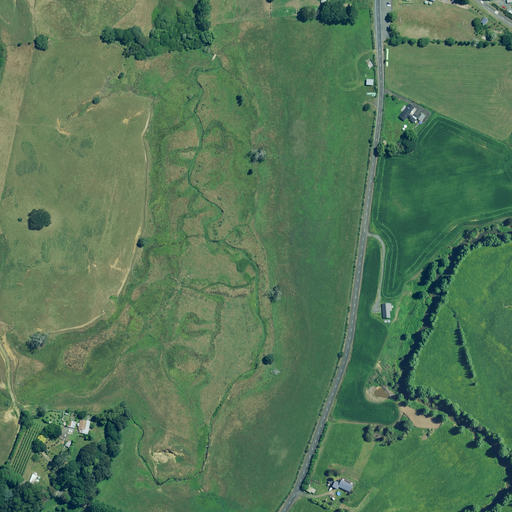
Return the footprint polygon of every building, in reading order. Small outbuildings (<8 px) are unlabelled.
[(371,60),(366,62),(370,68),(374,66),(371,60)] [(401,110),(403,112),(399,117),(405,121),(408,117),(410,119),(409,120),(414,123),(415,122),(416,123),(417,122),(416,121),(419,117),(414,113),(417,109),(409,103),(407,106),(405,104),(401,110)] [(420,123),(421,121),(422,122),(426,115),(423,113),(418,119),(419,120),(418,122),(420,123)] [(88,435),(91,421),(87,420),(86,422),(80,420),(80,423),(78,423),(77,426),(79,427),(78,430),(80,431),(79,433),(88,435)] [(38,476),(33,473),(29,482),(34,484),(38,476)] [(354,485),(342,480),(340,483),(335,481),(333,487),(338,489),(339,487),(351,492),(354,485)]
